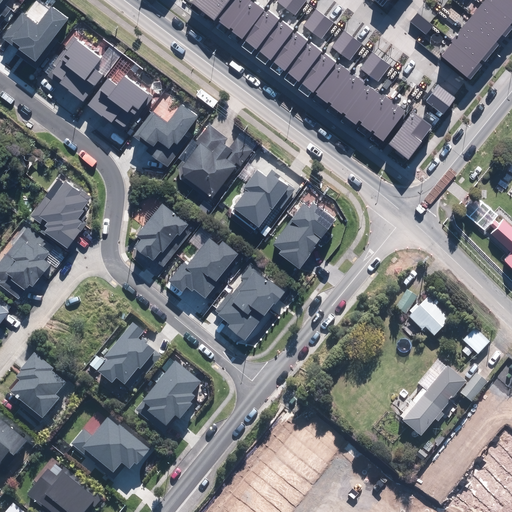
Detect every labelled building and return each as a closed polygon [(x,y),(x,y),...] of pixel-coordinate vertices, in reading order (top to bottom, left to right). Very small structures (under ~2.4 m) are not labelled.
[(6,5),(9,0),(0,0),(0,18),(9,7),(6,5)] [(374,134),(383,142),(405,111),(396,104),(395,105),(391,103),(392,101),(383,94),(381,96),(368,85),(366,87),(363,84),(365,82),(354,74),(352,76),(350,74),(351,73),(339,64),(338,66),(335,64),(336,63),(325,54),(323,56),(321,54),(323,52),(311,43),(309,45),(306,42),(308,40),(296,31),(294,34),(292,32),(294,30),(283,21),(281,24),(278,22),(280,19),(268,10),(266,13),(263,11),(264,10),(255,2),(254,3),(251,1),(251,0),(250,0),(193,0),(191,3),(214,21),(215,19),(219,22),(216,27),(225,34),(228,29),(232,32),(228,37),(237,44),(242,38),(246,41),(242,47),(251,54),(256,49),(259,51),(255,57),(265,65),(270,59),(274,62),(269,68),(279,75),(284,70),(288,73),(284,79),(294,86),(298,81),(302,84),(298,89),(308,97),(312,92),(313,93),(314,91),(317,93),(316,95),(327,103),(328,101),(332,104),(331,105),(342,114),(343,112),(346,115),(345,116),(355,125),(359,120),(362,122),(361,124),(371,132),(372,130),(375,132),(374,134)] [(279,0),(277,2),(295,16),(307,0),(279,0)] [(442,56),(471,80),(482,66),(479,63),(482,59),(485,62),(499,45),(496,42),(503,35),(506,37),(511,29),(511,26),(510,25),(511,22),(511,0),(485,0),(451,42),(452,43),(442,56)] [(20,50),(17,54),(37,69),(58,40),(54,37),(68,19),(51,7),(38,24),(22,13),(3,38),(20,50)] [(304,26),(321,39),(334,23),(316,9),(304,26)] [(410,22),(427,35),(434,26),(417,13),(410,22)] [(331,47),(349,61),(362,45),(344,31),(331,47)] [(108,56),(79,34),(51,73),(87,99),(109,69),(102,64),(108,56)] [(361,69),(378,82),(391,66),(373,53),(361,69)] [(91,104),(105,114),(109,108),(133,126),(148,106),(158,92),(130,71),(123,80),(114,73),(91,104)] [(426,102),(444,115),(456,98),(439,85),(426,102)] [(147,151),(167,167),(189,138),(185,135),(198,116),(181,104),(167,123),(152,111),(133,136),(149,148),(147,151)] [(388,145),(408,160),(433,127),(413,112),(388,145)] [(256,141),(242,129),(233,141),(212,123),(196,143),(200,146),(182,168),(182,177),(215,203),(229,186),(224,182),(240,163),(243,166),(257,149),(253,145),(256,141)] [(233,209),(266,235),(273,226),(265,220),(279,203),(284,206),(298,188),(293,184),(297,179),(278,164),(271,172),(262,165),(246,186),(250,188),(233,209)] [(40,232),(67,251),(86,223),(83,221),(85,217),(83,216),(88,208),(85,206),(92,197),(81,189),(79,191),(65,181),(64,184),(57,179),(30,216),(45,226),(40,232)] [(145,233),(137,243),(141,247),(136,254),(153,268),(158,261),(166,268),(201,226),(166,198),(140,230),(145,233)] [(279,254),(299,269),(316,247),(315,246),(335,220),(313,203),(309,208),(303,204),(273,244),(281,251),(279,254)] [(504,259),(511,266),(511,226),(503,219),(499,223),(495,220),(491,225),(494,228),(491,232),(511,251),(504,259)] [(0,281),(0,284),(18,299),(30,285),(33,287),(51,265),(44,260),(54,248),(28,227),(0,261),(0,279),(1,280),(0,281)] [(194,289),(205,298),(218,282),(216,281),(238,254),(222,241),(219,245),(210,238),(188,265),(184,262),(169,281),(182,292),(186,287),(192,292),(194,289)] [(228,327),(245,340),(274,304),(275,305),(286,292),(270,279),(268,281),(262,277),(263,275),(250,266),(241,278),(243,280),(232,294),(230,293),(215,311),(219,313),(218,315),(230,324),(228,327)] [(408,289),(396,307),(408,314),(420,297),(408,289)] [(455,317),(433,295),(413,316),(435,338),(455,317)] [(0,323),(9,312),(0,305),(0,323)] [(112,383),(116,378),(130,388),(143,372),(146,374),(161,356),(146,344),(148,341),(141,335),(145,329),(134,320),(104,357),(107,359),(98,371),(112,383)] [(493,342),(480,329),(467,342),(481,355),(493,342)] [(19,405),(40,422),(59,399),(55,395),(66,381),(52,370),(54,368),(34,352),(19,370),(21,371),(16,377),(20,380),(11,391),(22,401),(19,405)] [(424,435),(470,379),(442,356),(421,383),(426,387),(401,417),(424,435)] [(147,410),(166,426),(175,415),(180,419),(192,404),(190,402),(195,396),(192,393),(201,381),(175,360),(142,400),(150,407),(147,410)] [(475,402),(489,382),(478,373),(463,393),(475,402)] [(0,471),(32,435),(0,406),(0,471)] [(136,474),(157,450),(114,413),(96,434),(87,426),(72,444),(117,482),(129,468),(136,474)] [(99,511),(100,511),(97,508),(105,498),(96,490),(55,457),(36,481),(38,483),(29,493),(52,511),(99,511)] [(27,511),(16,503),(7,511),(27,511)]
